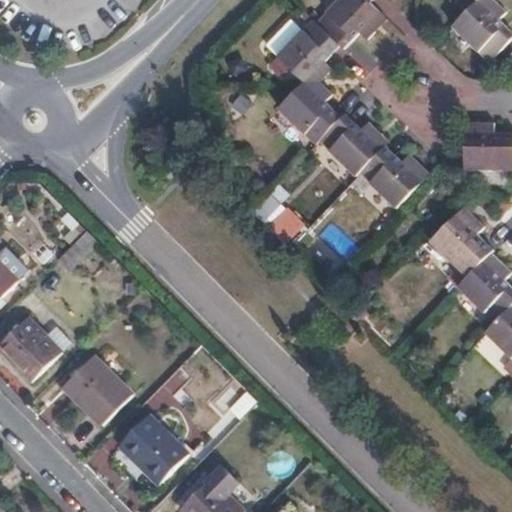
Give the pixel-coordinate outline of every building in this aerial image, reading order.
[(367,0),(340,0),(318,23),(341,45),(344,49),(360,33),(368,40),(375,32),(368,25),(380,12),(370,2),(367,0)] [(492,12),(480,0),(454,27),(490,61),(511,39),(511,32),(500,20),(507,12),(499,4),(492,12)] [(494,0),(480,0),(492,12),(499,4),(494,0)] [(309,18),(303,12),(296,20),(302,25),(309,18)] [(375,32),(388,19),(380,12),(368,25),(375,32)] [(289,24),(267,46),(305,82),(318,69),(326,77),(333,69),(325,62),(341,45),(318,23),(314,20),(300,35),(289,24)] [(305,82),(306,83),(321,83),(320,83),(326,77),(318,69),(305,82)] [(280,109),(317,145),(321,142),(343,119),(326,103),(333,95),(325,87),(318,95),(306,83),(304,83),(280,109)] [(321,83),(306,83),(318,95),(325,87),(321,83)] [(321,142),(359,176),(361,174),(384,150),(372,139),(379,132),(370,123),(362,130),(346,115),(343,119),(321,142)] [(484,134),(466,134),(466,171),(511,171),(511,134),(496,134),(495,124),(484,124),(484,134)] [(466,124),(466,134),(484,134),(484,124),(466,124)] [(372,139),(384,150),(387,147),(391,143),(379,132),(372,139)] [(384,150),(361,174),(397,207),(424,182),(412,171),(419,164),(410,155),(403,162),(387,147),(384,150)] [(412,171),(424,182),(431,175),(419,164),(412,171)] [(256,221),(295,239),(306,217),(267,198),(256,221)] [(471,227),(478,220),(465,208),(459,215),(471,227)] [(493,254),(495,251),(479,235),(485,227),(478,220),(471,227),(459,215),(432,242),(470,278),(485,261),(493,254)] [(99,243),(89,232),(84,237),(96,247),(99,243)] [(96,247),(84,237),(67,254),(79,265),(96,247)] [(498,273),(505,266),(493,254),(485,261),(498,273)] [(470,278),(460,288),(497,323),(511,307),(511,286),(506,281),(511,273),(511,272),(505,266),(498,273),(485,261),(470,278)] [(0,263),(0,302),(20,283),(0,263)] [(511,307),(497,323),(487,334),(511,357),(511,307)] [(29,319),(0,346),(0,350),(33,383),(63,353),(47,337),(29,319)] [(56,328),(47,337),(63,353),(72,344),(56,328)] [(95,358),(65,388),(103,426),(134,396),(95,358)] [(152,416),(121,446),(161,486),(191,455),(152,416)] [(245,511),(213,480),(183,511),(245,511)]
